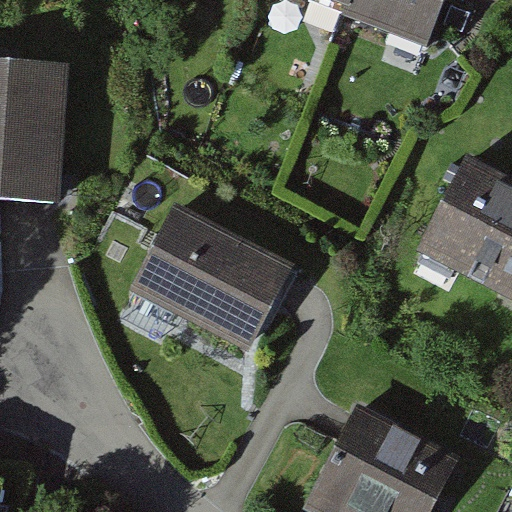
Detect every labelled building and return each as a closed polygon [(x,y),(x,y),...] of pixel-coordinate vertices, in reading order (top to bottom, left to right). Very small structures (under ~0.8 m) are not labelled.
[(308,0),(359,20),(355,29),(440,63),(465,0),(308,0)] [(85,83),(0,75),(0,208),(73,215),(85,83)] [(511,184),(482,170),(433,269),(511,308),(511,184)] [(303,276),(179,213),(134,300),(258,363),(303,276)] [(453,511),(479,463),(373,409),(319,511),(453,511)] [(0,511),(12,511),(16,495),(0,491),(0,511)]
